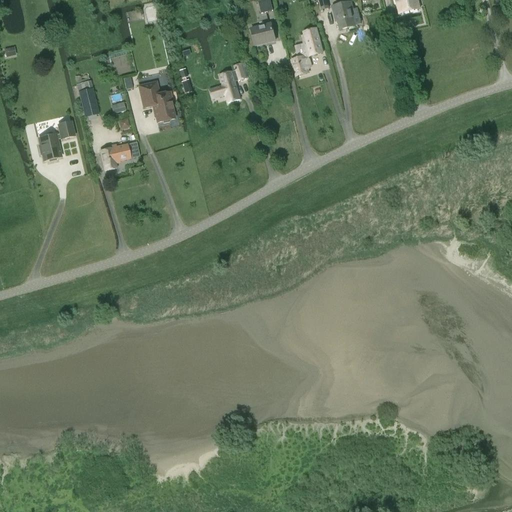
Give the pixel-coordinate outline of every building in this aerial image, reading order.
[(273,11),(269,0),(266,0),(258,2),(261,14),(273,11)] [(318,0),(322,11),(328,9),(326,0),(318,0)] [(395,0),(399,14),(420,9),(417,0),(395,0)] [(351,2),(336,6),(333,7),(335,17),(337,16),(340,30),(355,26),(351,11),(353,11),(351,2)] [(286,6),(279,8),(280,15),(288,14),(286,6)] [(250,30),(253,40),(255,47),(275,41),(275,40),(271,24),(250,30)] [(294,47),(298,60),(292,61),(296,77),(308,73),(306,68),(311,67),(308,59),(310,57),(322,53),(316,29),(303,33),(306,44),(294,47)] [(12,49),(4,51),(6,58),(14,56),(12,49)] [(242,64),(235,66),(239,82),(246,80),(246,79),(250,78),(246,64),(242,65),(242,64)] [(184,70),(179,71),(181,80),(182,79),(183,82),(181,83),(184,94),(191,92),(188,81),(186,81),(185,78),(187,78),(184,70)] [(223,87),(209,90),(212,100),(226,96),(228,104),(240,101),(235,83),(239,82),(236,72),(232,73),(232,72),(220,76),(223,87)] [(90,82),(76,85),(78,93),(92,89),(90,82)] [(159,95),(156,83),(138,87),(143,109),(153,107),(157,124),(162,122),(163,124),(169,123),(169,121),(174,120),(171,106),(172,105),(170,93),(159,95)] [(98,115),(92,89),(78,93),(85,118),(98,115)] [(123,104),(112,106),(114,115),(125,112),(123,104)] [(71,122),(58,125),(60,135),(61,139),(62,140),(74,137),(71,122)] [(40,145),(38,146),(40,156),(42,155),(44,162),(49,161),(49,163),(56,161),(56,159),(61,158),(56,140),(61,139),(60,135),(55,136),(55,135),(39,139),(40,145)] [(115,163),(140,157),(137,143),(112,149),(111,146),(108,147),(109,150),(100,152),(104,172),(116,169),(115,163)]
